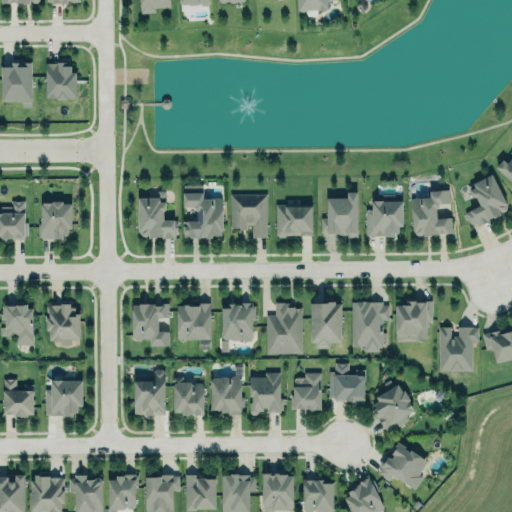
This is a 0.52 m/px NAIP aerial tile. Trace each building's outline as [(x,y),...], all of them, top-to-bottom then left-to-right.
[(168,0),(169,6),(155,7),(155,11),(140,12),(139,0),(168,0)] [(326,0),(327,7),(325,8),(324,9),(317,9),(317,8),(316,8),(317,11),(316,13),(315,14),(307,15),(306,14),(305,12),(305,9),(304,10),(299,11),(298,10),(297,10),(296,0),(326,0)] [(44,61),(56,61),(56,60),(65,60),(65,64),(70,64),(70,71),(75,71),(75,96),(73,96),(72,96),(69,97),(68,96),(67,96),(67,98),(55,98),(55,97),(46,97),(46,96),(44,96),(44,61)] [(1,65),(1,100),(21,100),(21,106),(31,106),(31,100),(31,61),(11,61),(12,65),(1,65)] [(511,181),(495,166),(502,158),(507,162),(511,156),(511,154),(509,152),(511,148),(511,181)] [(463,212),(479,204),(476,196),(472,195),(468,188),(474,186),(471,182),(492,172),(507,203),(506,204),(506,206),(505,209),(499,212),(500,214),(494,216),(493,215),(488,218),(488,220),(477,225),(475,222),(469,225),(463,212)] [(182,183),(202,183),(202,197),(213,197),(216,196),(221,197),(221,229),(220,229),(220,233),(210,233),(210,235),(183,236),(183,220),(196,220),(196,210),(194,208),(194,205),(182,205),(182,183)] [(410,197),(413,236),(452,233),(451,217),(436,218),(436,204),(449,203),(448,189),(428,190),(429,196),(410,197)] [(326,216),(320,216),(321,233),(348,233),(348,236),(357,236),(356,191),(346,191),(346,197),(326,197),(326,216)] [(229,193),(266,193),(266,236),(252,236),(252,223),(245,223),(245,227),(229,227),(229,193)] [(137,196),(158,196),(158,201),(164,201),(164,207),(162,210),(162,219),(173,219),(173,237),(161,236),(161,235),(155,235),(155,236),(148,236),(148,233),(145,235),(142,235),(139,233),(139,231),(137,231),(137,196)] [(273,198),(273,239),(297,239),(312,237),(312,198),(273,198)] [(0,238),(24,238),(23,200),(10,200),(10,205),(0,205),(0,238)] [(70,202),(71,227),(66,227),(66,233),(61,233),(62,238),(52,238),(52,237),(40,238),(40,236),(38,236),(37,222),(40,222),(40,202),(42,202),(41,201),(50,201),(50,200),(62,200),(62,202),(70,202)] [(365,209),(371,209),(371,200),(402,200),(402,225),(397,225),(397,231),(393,231),(393,235),(383,236),(383,234),(365,234),(365,209)] [(394,301),(404,301),(404,297),(414,297),(414,301),(431,301),(432,319),(427,319),(427,326),(426,326),(426,338),(418,338),(418,340),(395,341),(394,301)] [(310,302),(323,302),(323,300),(334,300),(334,303),(340,303),(341,341),(328,341),(328,346),(314,347),(314,341),(310,341),(310,302)] [(131,303),(138,303),(138,302),(154,301),(154,304),(159,304),(159,301),(168,301),(168,316),(157,317),(157,330),(168,330),(169,344),(149,344),(149,337),(141,337),(139,339),(135,339),(131,337),(131,303)] [(221,336),(220,306),(227,306),(227,302),(233,302),(233,303),(238,303),(238,301),(251,301),(251,305),(254,305),(254,319),(251,319),(251,336),(248,340),(242,340),(241,338),(239,338),(238,339),(231,339),(229,338),(224,338),(221,336)] [(301,353),(301,306),(285,307),(285,301),(274,301),(274,314),(265,314),(265,353),(301,353)] [(351,301),(381,301),(382,304),(387,304),(387,319),(382,319),(382,331),(385,331),(385,336),(382,336),(382,344),(377,344),(377,350),(364,350),(364,344),(351,345),(351,301)] [(176,304),(176,337),(177,337),(179,340),(184,340),(186,338),(197,338),(197,347),(209,347),(209,338),(210,338),(209,302),(199,302),(199,304),(189,304),(189,303),(184,303),(184,304),(176,304)] [(2,304),(16,305),(16,303),(26,303),(26,307),(32,307),(32,342),(16,342),(16,335),(4,335),(4,334),(0,334),(0,326),(4,326),(4,318),(1,318),(2,304)] [(79,338),(79,312),(72,312),(72,304),(46,303),(46,342),(71,342),(71,338),(79,338)] [(438,326),(438,370),(472,370),(471,340),(477,340),(477,326),(472,326),(471,325),(457,325),(457,335),(454,335),(454,336),(450,336),(450,326),(446,326),(441,325),(438,326)] [(481,333),(501,328),(502,329),(511,326),(511,357),(495,361),(492,347),(485,349),(481,333)] [(328,371),(334,371),(334,363),(347,363),(346,375),(354,375),(355,368),(364,368),(364,402),(350,402),(350,400),(333,400),(333,396),(327,396),(328,371)] [(133,413),(133,374),(142,374),(142,380),(152,380),(152,370),(155,368),(161,368),(164,370),(164,413),(153,413),(153,415),(144,414),(144,413),(133,413)] [(249,376),(249,411),(251,414),(255,414),(257,411),(257,410),(262,410),(262,407),(266,406),(266,411),(280,411),(279,371),(264,371),(264,376),(249,376)] [(292,377),(295,377),(295,376),(303,375),(303,371),(320,371),(321,409),(309,409),(308,408),(290,408),(289,394),(293,394),(292,377)] [(212,377),(218,377),(220,376),(227,376),(228,377),(230,377),(232,375),(237,375),(240,378),(240,396),(243,396),(243,406),(241,406),(241,414),(228,414),(228,412),(220,411),(220,409),(210,409),(210,380),(212,377)] [(172,411),(172,376),(182,376),(182,381),(199,381),(202,384),(203,414),(181,414),(181,411),(172,411)] [(2,414),(13,414),(13,415),(26,415),(26,414),(33,414),(32,389),(16,389),(16,377),(2,377),(2,414)] [(50,380),(52,380),(52,378),(61,378),(61,380),(81,380),(81,405),(77,405),(77,411),(72,411),(72,415),(63,415),(63,414),(45,414),(44,388),(50,388),(50,380)] [(374,395),(378,403),(371,406),(383,432),(409,420),(406,414),(413,411),(400,383),(374,395)] [(385,452),(377,464),(380,466),(376,472),(388,479),(391,474),(414,489),(423,475),(419,472),(427,460),(410,450),(409,451),(403,447),(405,446),(394,439),(390,445),(394,448),(391,452),(393,454),(391,457),(385,452)] [(30,479),(34,479),(34,473),(50,473),(50,476),(60,476),(60,477),(63,477),(64,502),(61,503),(61,511),(39,511),(30,511),(30,479)] [(107,511),(107,475),(115,475),(115,474),(123,474),(123,473),(135,473),(135,474),(137,473),(137,487),(135,487),(135,505),(132,508),(127,508),(125,506),(123,508),(115,508),(115,511),(107,511)] [(144,476),(144,511),(163,510),(163,511),(172,511),(172,489),(178,489),(178,475),(172,475),(172,473),(160,473),(161,476),(144,476)] [(184,473),(196,473),(196,477),(214,477),(215,508),(195,508),(195,509),(184,509),(184,473)] [(220,474),(220,511),(248,511),(248,491),(254,490),(254,473),(220,474)] [(262,473),(262,509),(265,509),(266,510),(271,511),(272,509),(290,508),(292,506),(292,475),(286,475),(286,473),(262,473)] [(70,478),(75,478),(75,474),(87,474),(87,477),(100,477),(102,480),(102,511),(101,511),(96,511),(92,509),(90,511),(75,511),(75,489),(70,489),(70,478)] [(345,496),(352,511),(372,511),(373,511),(375,511),(381,509),(382,506),(368,476),(359,480),(359,482),(351,486),(352,488),(348,490),(349,494),(345,496)] [(302,479),(314,479),(317,479),(317,478),(324,478),(324,482),(332,482),(332,511),(323,511),(316,511),(312,508),(311,510),(305,511),(302,508),(302,479)]
